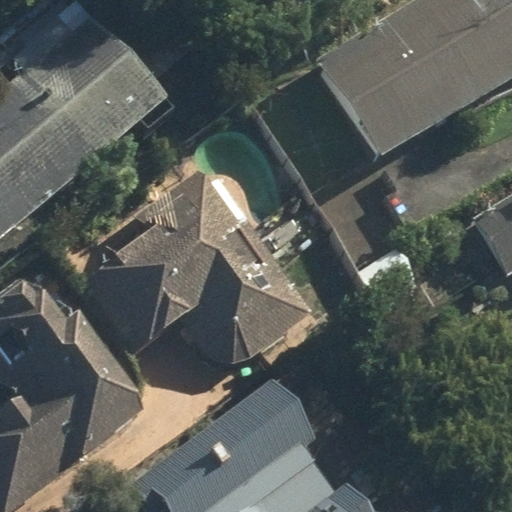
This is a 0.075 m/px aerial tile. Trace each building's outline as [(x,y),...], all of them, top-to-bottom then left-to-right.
[(511,0),(421,0),(317,68),(384,170),(511,86),(511,0)] [(0,248),(172,107),(98,18),(0,98),(0,248)] [(260,215),(216,159),(129,226),(146,247),(83,296),(131,359),(175,325),(229,395),(319,325),(244,227),(260,215)] [(511,187),(465,216),(507,287),(511,284),(511,187)] [(58,329),(23,287),(0,305),(0,395),(9,406),(0,413),(0,511),(26,511),(146,413),(70,320),(58,329)] [(355,511),(306,454),(322,441),(275,386),(137,503),(143,511),(355,511)]
